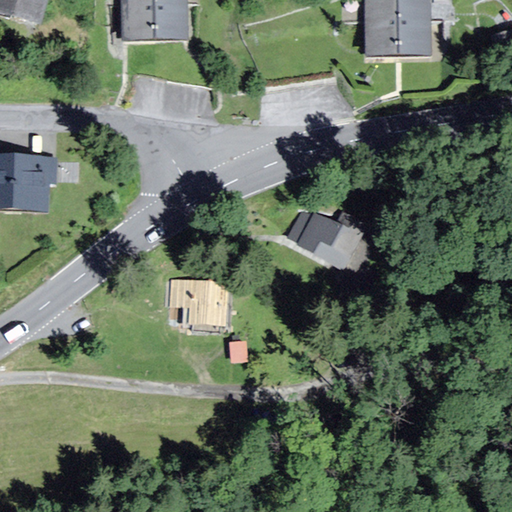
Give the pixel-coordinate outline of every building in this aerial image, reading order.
[(46,0),(0,0),(0,16),(39,27),(46,0)] [(184,0),(124,0),(125,42),(185,41),(184,0)] [(427,3),(369,3),(369,59),(427,59),(427,3)] [(55,164),(0,161),(0,212),(45,214),(46,185),(54,185),(55,164)] [(342,272),(366,230),(344,218),(336,231),(315,219),(313,222),(302,215),(289,239),(300,246),(299,247),(342,272)] [(224,285),(174,284),(173,307),(191,307),(190,325),(222,326),(224,285)]
